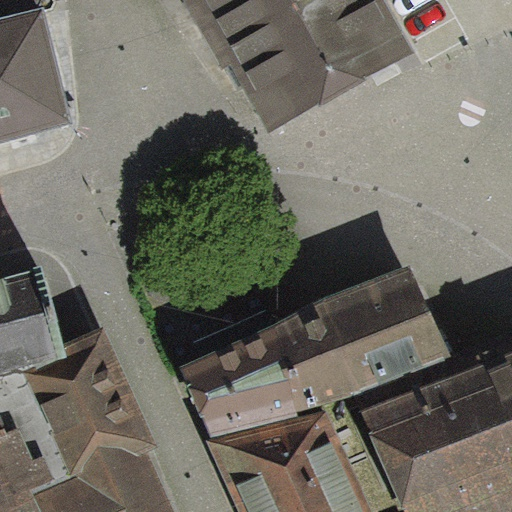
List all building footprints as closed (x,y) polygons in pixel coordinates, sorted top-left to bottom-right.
[(0,0),(0,22),(41,11),(35,0),(0,0)] [(301,0),(162,0),(230,117),(336,64),(301,0)] [(0,22),(0,143),(74,122),(48,35),(41,11),(0,22)] [(19,266),(0,271),(0,367),(46,357),(19,266)] [(407,269),(327,301),(361,390),(446,356),(407,269)] [(361,390),(327,301),(270,326),(305,410),(326,402),(361,390)] [(270,326),(183,368),(210,437),(305,410),(270,326)] [(89,339),(46,357),(0,367),(0,405),(34,480),(50,474),(136,445),(89,339)] [(511,511),(511,354),(363,411),(407,511),(511,511)] [(305,410),(210,437),(242,511),(372,511),(326,402),(305,410)] [(162,511),(136,445),(50,474),(56,496),(23,511),(162,511)] [(0,475),(0,507),(13,501),(0,475)] [(17,511),(13,501),(0,507),(0,511),(17,511)]
